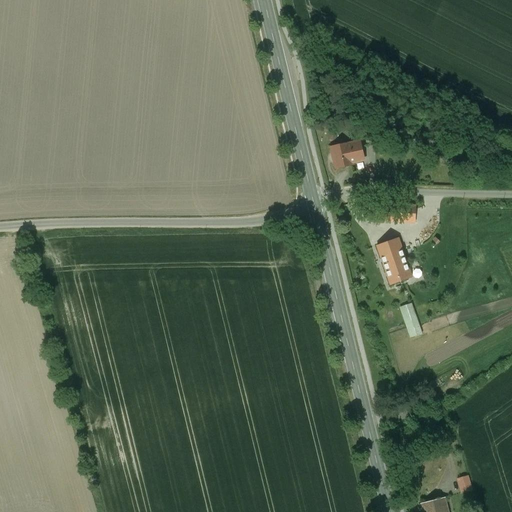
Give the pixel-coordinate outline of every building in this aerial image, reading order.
[(382,130),(377,128),(372,138),(377,140),(382,130)] [(358,141),(331,148),(335,168),(353,164),(352,163),(363,160),(358,141)] [(416,206),(385,205),(384,222),(415,223),(416,206)] [(398,239),(377,246),(390,285),(411,277),(398,239)] [(412,304),(401,308),(408,329),(412,340),(423,336),(420,325),(412,304)] [(467,478),(459,480),(462,492),(470,489),(467,478)] [(448,511),(445,497),(421,504),(422,511),(448,511)]
